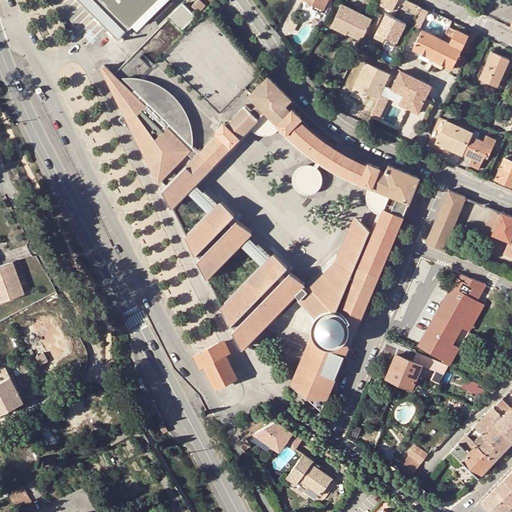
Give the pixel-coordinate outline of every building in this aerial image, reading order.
[(78,0),(118,40),(120,38),(122,36),(130,27),(137,32),(170,0),(78,0)] [(196,0),(191,6),(198,12),(205,5),(200,0),(196,0)] [(305,0),(323,9),(324,5),(315,0),(305,0)] [(421,7),(406,0),(405,0),(402,8),(417,16),(419,12),(421,7)] [(331,26),(346,33),(348,28),(364,36),(370,23),(372,19),(342,3),(331,26)] [(169,17),(180,29),(194,16),(183,4),(169,17)] [(375,11),(372,19),(370,23),(375,26),(381,14),(375,11)] [(417,16),(416,17),(422,20),(425,15),(419,12),(417,16)] [(376,32),(386,37),(396,18),(385,13),(376,32)] [(151,58),(181,30),(180,29),(169,17),(160,26),(164,29),(142,49),(151,58)] [(386,37),(384,42),(394,47),(406,23),(396,18),(386,37)] [(444,64),(451,67),(452,65),(459,52),(468,35),(449,25),(442,39),(422,29),(413,49),(420,52),(418,57),(442,69),(444,64)] [(138,45),(142,49),(164,29),(160,26),(138,45)] [(348,28),(346,33),(361,41),(364,36),(348,28)] [(181,30),(151,58),(152,60),(182,32),(181,30)] [(386,37),(376,32),(374,36),(384,42),(386,37)] [(134,51),(129,56),(132,59),(137,54),(134,51)] [(497,77),(500,78),(509,59),(491,51),(479,78),(493,85),(497,77)] [(467,57),(459,52),(452,65),(461,70),(467,57)] [(102,63),(115,89),(142,142),(160,180),(177,162),(187,153),(179,144),(186,136),(191,141),(191,132),(190,125),(187,115),(182,105),(176,96),(167,87),(159,82),(151,78),(144,76),(138,75),(148,65),(145,63),(137,54),(132,59),(129,56),(122,62),(129,69),(123,74),(127,78),(135,86),(132,90),(124,81),(104,61),(102,63)] [(117,67),(123,74),(129,69),(122,62),(117,67)] [(353,87),(378,99),(389,74),(364,62),(353,87)] [(430,86),(399,71),(391,89),(403,95),(409,98),(405,107),(417,113),(430,86)] [(172,205),(191,186),(196,182),(213,164),(248,128),(265,111),(282,128),(286,132),(300,145),(310,153),(318,159),(322,162),(325,164),(337,171),(359,181),(369,186),(389,194),(380,216),(372,235),(355,217),(335,261),(308,286),(304,283),(306,280),(292,268),(288,273),(284,268),(289,263),(276,250),(270,256),(264,262),(241,285),(229,298),(221,305),(222,306),(231,324),(233,320),(238,326),(234,330),(241,346),(272,315),(296,291),(300,295),(299,297),(317,315),(317,317),(315,321),(314,325),(314,328),(315,332),(308,348),(293,383),(318,405),(345,343),(350,343),(356,330),(346,321),(351,308),(364,310),(389,249),(419,177),(413,174),(389,164),(386,172),(379,170),(380,167),(368,161),(367,165),(357,160),(339,151),(325,142),(312,131),(299,120),(301,117),(292,108),(290,110),(285,105),(291,98),(268,76),(266,77),(259,84),(249,95),(256,103),(251,110),(246,104),(242,108),(226,124),(224,122),(215,131),(217,133),(200,151),(199,151),(195,156),(182,169),(163,187),(172,205)] [(386,98),(380,95),(372,110),(379,113),(386,98)] [(409,98),(403,95),(399,104),(405,107),(409,98)] [(377,119),(379,113),(372,110),(370,115),(377,119)] [(265,111),(248,128),(253,133),(260,136),(268,137),(273,135),(278,132),(282,128),(265,111)] [(435,143),(462,156),(463,154),(472,135),(473,132),(445,119),(435,143)] [(472,135),(463,154),(482,162),(484,156),(486,152),(490,153),(496,139),(486,135),(483,140),(472,135)] [(199,151),(200,151),(191,141),(186,136),(179,144),(187,153),(189,151),(195,156),(199,151)] [(511,159),(505,156),(495,179),(511,185),(511,159)] [(322,184),(323,179),(321,174),(318,170),(317,169),(322,162),(318,159),(313,166),(310,165),(304,165),(300,167),(296,170),(293,174),(292,179),(292,184),(294,189),(298,193),(303,195),(308,196),(313,195),(317,192),(320,189),(322,184)] [(219,204),(196,182),(191,186),(209,203),(214,208),(219,204)] [(374,213),(380,216),(389,194),(369,186),(367,191),(366,196),(366,203),(369,209),(374,213)] [(427,243),(443,250),(465,197),(465,195),(450,189),(427,243)] [(224,198),(219,204),(214,208),(211,210),(188,235),(196,253),(199,251),(203,255),(199,259),(208,277),(229,256),(242,241),(248,234),(253,229),(239,217),(235,221),(232,217),(236,212),(224,198)] [(511,215),(502,211),(501,212),(492,208),(484,228),(490,230),(491,233),(508,239),(503,253),(511,256),(511,215)] [(270,256),(248,234),(242,241),(264,262),(270,256)] [(511,270),(449,245),(447,251),(511,278),(511,270)] [(13,261),(8,263),(16,284),(20,282),(13,261)] [(0,302),(24,293),(20,282),(16,284),(8,263),(0,265),(0,302)] [(458,270),(418,345),(443,358),(441,361),(448,365),(451,367),(459,353),(457,352),(459,348),(454,345),(463,328),(470,331),(484,306),(476,302),(485,285),(458,270)] [(386,339),(383,348),(396,354),(387,376),(412,387),(422,365),(435,370),(431,379),(439,383),(447,368),(448,365),(441,361),(414,350),(386,339)] [(198,353),(205,365),(225,355),(219,342),(198,353)] [(345,354),(350,343),(345,343),(318,405),(323,409),(345,354)] [(43,353),(35,356),(40,365),(47,361),(43,353)] [(235,377),(225,355),(205,365),(216,387),(235,377)] [(0,412),(23,401),(10,377),(3,380),(2,376),(0,377),(0,412)] [(496,389),(486,384),(483,390),(490,395),(494,390),(496,389)] [(502,398),(508,403),(511,398),(511,387),(502,398)] [(511,406),(509,404),(508,403),(502,398),(498,402),(503,408),(504,406),(508,410),(502,416),(493,407),(487,414),(511,438),(511,406)] [(475,426),(487,438),(502,452),(511,441),(511,438),(487,414),(475,426)] [(277,420),(255,432),(279,449),(286,441),(295,447),(301,437),(277,420)] [(158,424),(162,433),(167,431),(162,422),(158,424)] [(127,430),(109,440),(112,446),(130,436),(127,430)] [(459,443),(451,450),(478,477),(494,461),(479,446),(467,434),(463,438),(468,443),(472,447),(468,452),(464,448),(459,443)] [(487,438),(479,446),(494,461),(502,452),(487,438)] [(409,454),(398,471),(409,479),(428,452),(414,443),(408,454),(409,454)] [(468,443),(464,448),(468,452),(472,447),(468,443)] [(289,447),(275,458),(281,466),(296,454),(289,447)] [(303,453),(286,476),(297,484),(300,480),(321,494),(333,477),(312,463),(314,460),(303,453)] [(263,473),(269,487),(276,484),(269,470),(263,473)] [(495,487),(511,503),(511,485),(504,478),(495,487)] [(0,497),(0,510),(14,503),(17,509),(42,495),(35,480),(0,497)] [(511,511),(511,503),(495,487),(481,501),(491,511),(511,511)]
